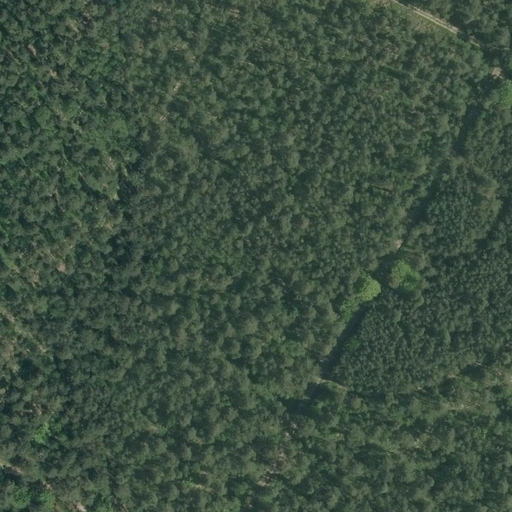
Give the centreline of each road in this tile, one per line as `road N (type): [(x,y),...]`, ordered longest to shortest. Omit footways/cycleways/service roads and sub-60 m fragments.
road 1 (track): [(511,46),(240,511)]
road 2 (track): [(511,61),(398,0)]
